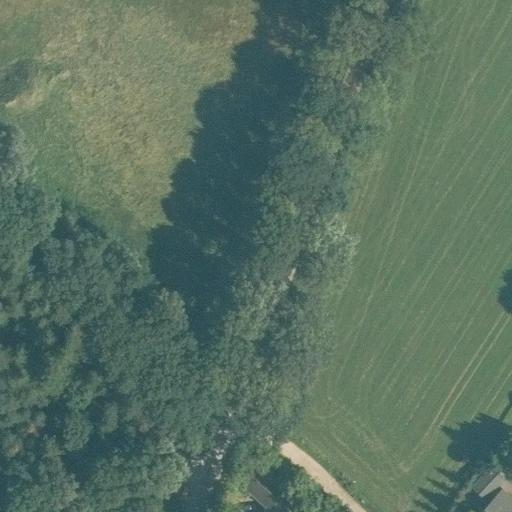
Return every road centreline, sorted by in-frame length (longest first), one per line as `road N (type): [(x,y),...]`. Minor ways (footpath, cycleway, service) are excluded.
road 1 (unclassified): [(197,511),(382,0)]
road 2 (track): [(234,407),(0,195)]
road 3 (track): [(213,467),(132,475),(11,511)]
road 4 (track): [(234,407),(351,511)]
